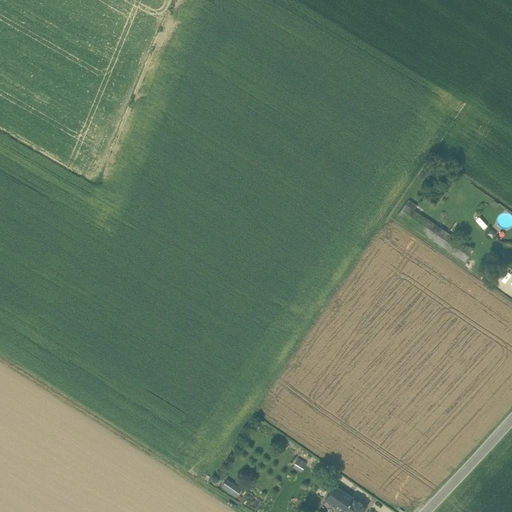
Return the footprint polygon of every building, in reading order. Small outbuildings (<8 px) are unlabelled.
[(473,250),(405,204),(398,215),(465,261),(473,250)] [(483,228),(490,221),(482,213),(475,220),(483,228)] [(292,466),(301,470),(306,461),(297,456),(292,466)] [(235,494),(239,485),(224,478),(220,486),(235,494)] [(342,511),(353,497),(335,485),(325,500),(342,511)] [(353,497),(342,511),(362,511),(367,506),(354,496),(353,497)]
